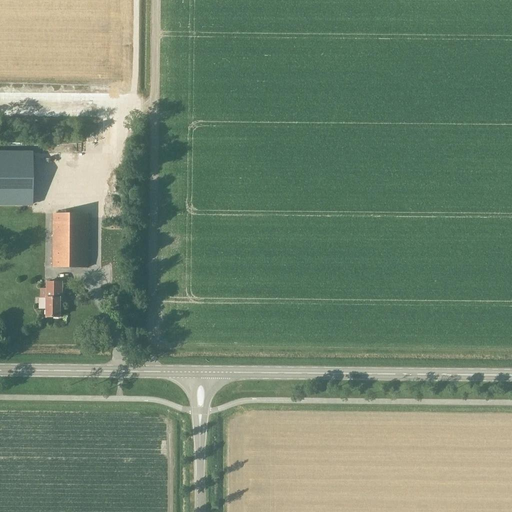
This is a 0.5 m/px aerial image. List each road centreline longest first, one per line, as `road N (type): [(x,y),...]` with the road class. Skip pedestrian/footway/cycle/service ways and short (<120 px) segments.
road 1 (secondary): [(511,375),(207,372)]
road 2 (secondary): [(192,372),(0,370)]
